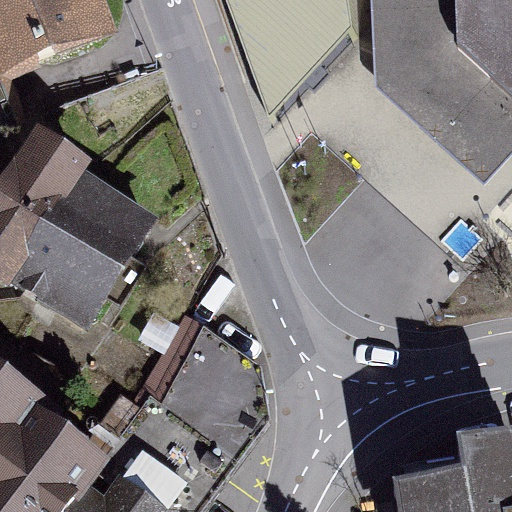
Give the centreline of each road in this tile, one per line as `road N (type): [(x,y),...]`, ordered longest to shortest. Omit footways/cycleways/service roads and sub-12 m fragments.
road 1 (residential): [(163,0),(326,445)]
road 2 (residential): [(326,445),(410,394),(511,359)]
